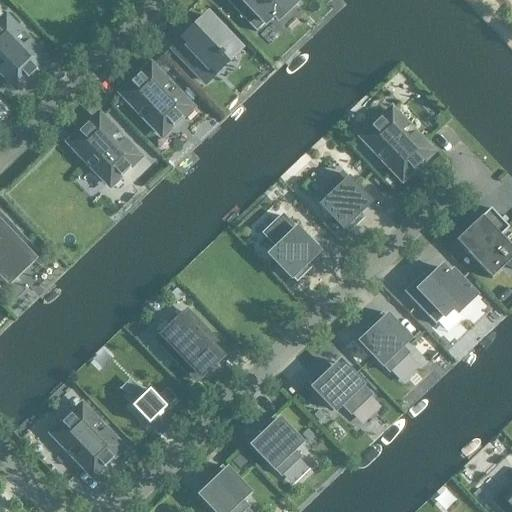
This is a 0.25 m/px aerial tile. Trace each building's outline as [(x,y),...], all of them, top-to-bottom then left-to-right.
[(223,0),(254,33),(272,16),(277,21),(294,5),(289,0),(223,0)] [(462,0),(397,0),(397,1),(463,70),(498,37),(462,0)] [(203,82),(216,76),(210,70),(224,62),(221,59),(236,47),(207,17),(194,30),(191,35),(181,41),(172,50),(203,82)] [(27,81),(27,80),(36,72),(34,70),(44,60),(6,20),(0,26),(0,72),(14,88),(25,78),(27,81)] [(511,52),(498,37),(463,70),(511,121),(511,52)] [(142,78),(139,76),(130,84),(132,87),(123,96),(160,135),(170,126),(172,128),(181,120),(179,117),(189,107),(152,69),(142,78)] [(363,140),(384,162),(400,179),(410,170),(413,173),(422,164),(419,161),(429,152),(392,113),(382,122),(380,120),(371,128),(373,131),(363,140)] [(71,146),(107,185),(118,175),(120,178),(129,169),(127,167),(137,157),(100,118),(90,128),(87,125),(78,134),(81,137),(71,146)] [(329,200),(322,207),(348,234),(364,219),(359,213),(369,204),(356,190),(341,174),(322,193),(329,200)] [(511,260),(511,250),(500,237),(508,229),(490,210),(455,243),(491,280),(511,260)] [(286,221),(265,242),(274,252),(270,257),(296,284),(312,269),(307,264),(317,254),(315,251),(312,249),(316,245),(308,236),(304,240),(289,224),(286,221)] [(32,257),(0,222),(0,280),(3,285),(32,257)] [(237,268),(207,295),(244,334),(273,306),(237,268)] [(442,269),(428,282),(422,275),(403,293),(434,326),(452,309),(456,314),(473,297),(452,275),(449,277),(442,269)] [(360,344),(389,373),(407,355),(400,348),(408,341),(381,313),(365,329),(371,334),(360,344)] [(187,314),(158,342),(195,381),(224,353),(187,314)] [(329,374),(324,369),(308,384),(334,411),(340,405),(350,416),(352,415),(351,414),(368,398),(369,398),(370,397),(352,378),(340,365),(339,364),(338,365),(329,374)] [(149,391),(132,408),(149,425),(166,409),(149,391)] [(64,427),(54,437),(91,476),(101,466),(103,469),(112,460),(109,458),(120,448),(83,409),(73,419),(70,416),(61,425),(64,427)] [(252,447),(280,477),(299,459),(292,452),(299,445),(273,417),(257,432),(262,438),(252,447)] [(243,511),(247,509),(240,501),(247,494),(221,467),(205,482),(210,488),(200,497),(213,511),(214,511),(243,511)] [(511,511),(511,480),(490,502),(499,511),(511,511)]
